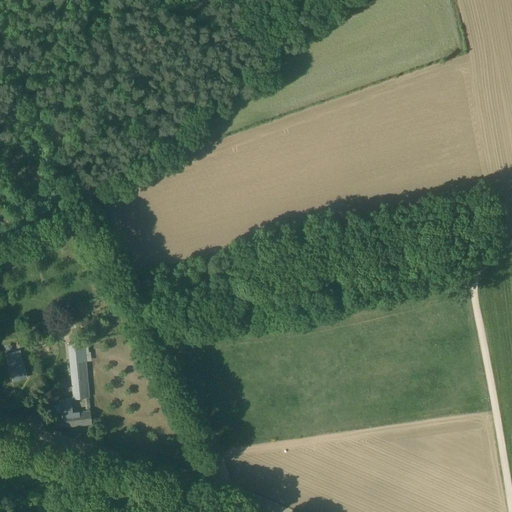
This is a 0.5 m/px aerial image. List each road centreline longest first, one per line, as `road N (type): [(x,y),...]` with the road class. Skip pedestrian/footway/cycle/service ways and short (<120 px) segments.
road 1 (track): [(218,510),(223,483),(214,444),(43,114)]
road 2 (tertiary): [(295,511),(223,483),(0,421)]
road 3 (track): [(511,511),(474,302),(479,277),(511,245)]
